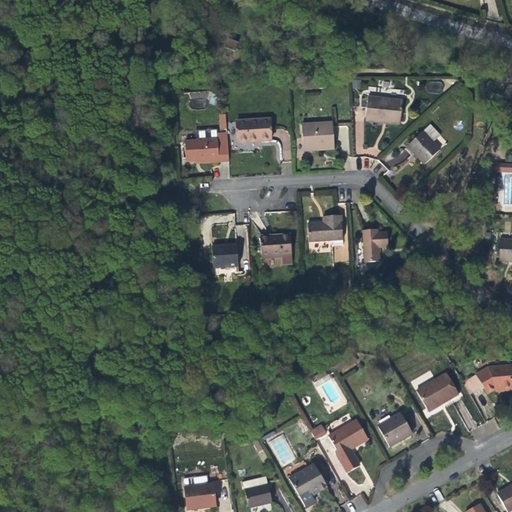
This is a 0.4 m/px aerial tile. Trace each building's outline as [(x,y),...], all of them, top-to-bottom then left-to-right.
[(224,48),(236,49),(237,40),(226,39),(224,48)] [(410,123),(412,103),(378,99),(376,123),(392,125),(392,121),(410,123)] [(246,142),(280,140),(278,119),(245,121),(246,142)] [(343,150),(341,124),(310,126),(311,138),(316,138),(317,147),(332,146),(333,151),(343,150)] [(450,138),(440,127),(416,149),(433,168),(449,153),(442,145),(450,138)] [(193,141),(195,160),(225,158),(226,161),(238,161),(236,130),(224,131),(225,138),(193,141)] [(317,147),(316,138),(311,138),(312,152),(333,151),(332,146),(317,147)] [(499,172),(511,172),(511,163),(499,163),(499,172)] [(340,241),(351,240),(349,216),(331,218),(332,224),(316,225),(317,243),(318,243),(319,247),(322,251),(325,252),(340,251),(340,241)] [(397,234),(387,234),(387,232),(372,233),(374,265),(389,264),(388,250),(398,250),(397,234)] [(278,236),(278,234),(268,235),(269,258),(290,257),(291,266),(300,265),(298,234),(284,235),(285,239),(278,240),(278,236)] [(511,264),(511,242),(504,242),(502,264),(511,264)] [(245,268),(244,247),(218,248),(219,270),(245,268)] [(511,395),(511,371),(498,374),(469,388),(476,401),(492,393),(495,399),(505,394),(505,396),(511,395)] [(414,387),(433,377),(430,372),(411,381),(414,387)] [(452,405),(465,397),(453,376),(423,393),(433,411),(450,401),(452,405)] [(435,414),(452,405),(450,401),(433,411),(435,414)] [(417,435),(406,416),(384,429),(395,449),(412,440),(410,438),(417,435)] [(359,452),(374,443),(363,423),(335,439),(344,456),(342,456),(351,475),(365,468),(355,449),(358,448),(359,452)] [(333,435),(327,426),(315,432),(321,442),(333,435)] [(324,494),(332,489),(319,467),(296,480),(305,497),(314,492),(316,494),(322,490),(324,494)] [(273,485),(269,476),(261,479),(264,488),(273,485)] [(264,488),(261,479),(251,483),(250,481),(247,483),(245,486),(247,490),(248,489),(257,511),(279,503),(273,485),(264,488)] [(194,511),(196,511),(223,509),(221,488),(192,490),(194,511)] [(511,511),(511,494),(503,499),(510,511),(511,511)]
